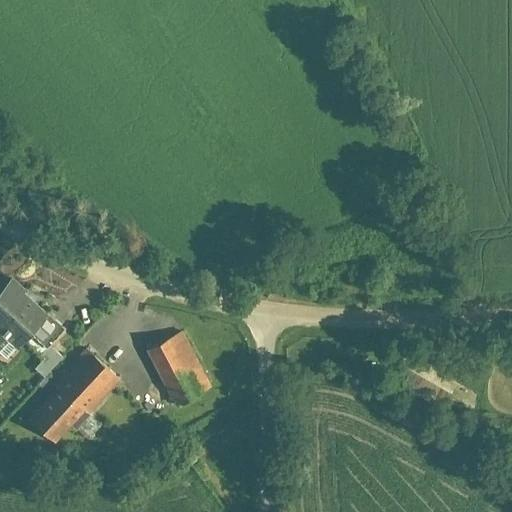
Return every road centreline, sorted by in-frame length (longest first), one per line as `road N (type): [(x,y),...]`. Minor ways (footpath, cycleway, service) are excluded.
road 1 (unclassified): [(264,314),(199,304),(0,228)]
road 2 (unclassified): [(511,323),(264,314)]
road 3 (residential): [(264,314),(267,511)]
